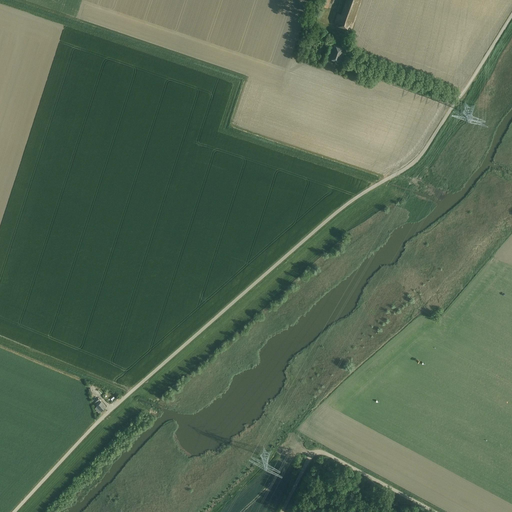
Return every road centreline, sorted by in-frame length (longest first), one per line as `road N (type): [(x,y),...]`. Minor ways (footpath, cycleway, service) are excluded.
road 1 (unclassified): [(14,511),(126,395),(340,209),(417,158),(511,14)]
road 2 (track): [(431,511),(314,449),(282,511)]
